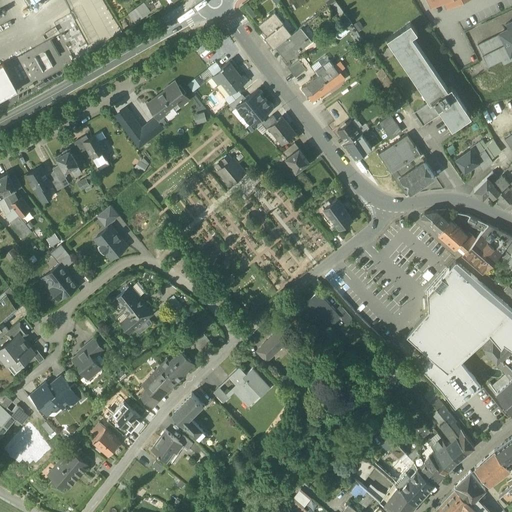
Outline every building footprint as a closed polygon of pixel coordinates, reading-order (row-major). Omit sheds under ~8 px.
[(334,0),(331,3),(342,19),(347,16),(336,0),(334,0)] [(136,8),(143,17),(151,12),(144,2),(136,8)] [(258,25),(267,36),(267,37),(282,26),(284,24),(275,13),(258,25)] [(346,23),(352,32),(356,29),(350,20),(346,23)] [(422,89),(430,101),(414,111),(423,124),(441,112),(452,128),(471,115),(452,86),(448,89),(445,91),(407,34),(410,32),(412,35),(417,32),(411,22),(387,38),(396,50),(423,89),(422,89)] [(291,34),(284,24),(282,26),(289,35),(291,34)] [(289,35),(282,26),(267,37),(267,36),(265,38),(273,48),(276,46),(289,35)] [(500,33),(505,44),(510,54),(511,53),(511,27),(508,29),(500,33)] [(291,34),(289,35),(276,46),(287,60),(296,53),(307,44),(302,37),(304,36),(298,28),(291,34)] [(445,91),(448,89),(412,35),(410,32),(407,34),(445,91)] [(477,45),(482,55),(505,44),(500,33),(477,45)] [(65,59),(60,52),(57,54),(49,40),(31,51),(44,72),(65,59)] [(487,66),(510,54),(505,44),(482,55),(487,66)] [(287,60),(290,65),(297,59),(299,58),(296,53),(287,60)] [(314,71),(316,70),(329,60),(325,54),(310,65),(310,66),(314,71)] [(301,64),(297,59),(290,65),(287,67),(291,72),(301,64)] [(332,64),(329,60),(316,70),(319,74),(332,64)] [(222,82),(231,94),(246,82),(241,76),(238,79),(232,71),(234,69),(228,62),(221,68),(221,69),(213,76),(219,84),(222,82)] [(0,100),(18,91),(3,64),(0,65),(0,100)] [(306,70),(301,64),(291,72),(295,78),(306,70)] [(338,72),(332,64),(319,74),(301,87),(307,95),(338,72)] [(392,82),(383,69),(376,74),(384,87),(392,82)] [(338,72),(307,95),(312,101),(343,78),(338,72)] [(161,93),(148,102),(157,115),(164,110),(166,111),(173,106),(172,104),(177,101),(185,94),(175,80),(164,88),(165,90),(161,93)] [(222,82),(219,84),(228,96),(231,94),(222,82)] [(244,115),(264,99),(261,95),(261,92),(259,90),(257,90),(246,99),(236,106),(237,107),(244,115)] [(188,99),(185,94),(177,101),(180,105),(188,99)] [(229,105),(233,110),(237,107),(236,106),(246,99),(242,94),(229,105)] [(267,102),(264,99),(244,115),(251,124),(261,117),(272,108),(272,105),(270,103),(267,102)] [(157,115),(148,102),(147,100),(145,102),(154,115),(158,119),(160,118),(157,115)] [(325,109),(334,121),(345,113),(337,101),(325,109)] [(115,116),(125,131),(136,122),(126,108),(115,116)] [(203,112),(192,114),(194,123),(205,120),(203,112)] [(337,126),(339,129),(351,120),(345,113),(334,121),(332,122),(336,127),(337,126)] [(379,121),(391,139),(402,132),(390,114),(379,121)] [(272,115),(265,122),(261,125),(266,130),(269,128),(269,127),(276,121),(272,115)] [(261,125),(265,122),(261,117),(251,124),(247,127),(252,132),(261,125)] [(269,128),(282,144),(295,134),(281,117),(276,121),(269,127),(269,128)] [(351,121),(361,133),(362,132),(369,127),(365,122),(362,124),(356,117),(351,121)] [(156,118),(142,129),(148,139),(148,138),(150,140),(165,129),(156,118)] [(338,130),(347,142),(356,136),(361,133),(351,121),(351,120),(339,129),(338,130)] [(139,150),(142,147),(148,142),(150,140),(148,138),(148,139),(142,129),(136,122),(125,131),(139,150)] [(345,144),(355,159),(372,148),(363,134),(362,132),(361,133),(356,136),(347,142),(345,144)] [(365,133),(363,134),(372,148),(373,146),(365,133)] [(398,182),(406,194),(410,192),(399,175),(423,159),(424,160),(425,159),(407,133),(378,152),(398,182)] [(87,148),(93,157),(102,152),(106,149),(101,140),(99,142),(95,135),(84,142),(87,148)] [(487,148),(493,156),(500,150),(493,137),(484,143),(487,148)] [(73,143),(79,153),(87,148),(84,142),(82,138),(73,143)] [(482,141),(471,148),(476,156),(487,148),(484,143),(482,141)] [(283,152),(287,157),(298,149),(294,143),(283,152)] [(452,144),(446,148),(451,154),(454,152),(453,150),(455,149),(452,144)] [(286,158),(296,171),(309,162),(299,148),(299,149),(298,149),(287,157),(286,158)] [(465,172),(479,163),(480,162),(476,156),(471,148),(456,159),(465,172)] [(487,148),(476,156),(480,162),(479,163),(484,168),(493,160),(491,158),(493,156),(487,148)] [(65,174),(71,170),(78,166),(79,166),(69,150),(69,151),(66,151),(63,152),(63,154),(55,158),(59,165),(64,174),(65,174)] [(109,164),(102,152),(93,157),(100,170),(109,164)] [(225,174),(231,183),(242,173),(235,166),(236,165),(228,155),(216,165),(223,175),(225,174)] [(399,175),(410,192),(434,175),(424,160),(423,159),(399,175)] [(52,169),(54,171),(59,181),(67,177),(65,174),(64,174),(59,165),(52,169)] [(503,174),(509,180),(511,177),(511,165),(503,174)] [(82,173),(78,166),(71,170),(75,177),(82,173)] [(26,175),(43,203),(50,198),(44,186),(49,183),(50,182),(46,176),(41,167),(26,175)] [(487,176),(493,182),(497,179),(495,178),(496,174),(492,170),(487,176)] [(59,181),(54,171),(46,176),(50,182),(49,183),(53,187),(60,182),(59,181)] [(12,207),(13,207),(15,206),(8,194),(13,191),(16,190),(10,180),(8,174),(0,177),(0,189),(3,196),(9,208),(12,207)] [(503,174),(497,179),(493,182),(500,189),(506,183),(509,180),(503,174)] [(493,196),(500,189),(493,182),(487,176),(474,188),(482,197),(486,194),(490,198),(493,196)] [(10,180),(16,190),(21,187),(16,177),(10,180)] [(77,184),(81,191),(89,186),(86,179),(77,184)] [(397,194),(406,194),(398,182),(391,186),(397,194)] [(511,199),(511,189),(506,183),(500,189),(493,196),(504,207),(511,199)] [(17,199),(13,191),(8,194),(15,206),(13,207),(21,217),(30,209),(21,198),(17,199)] [(9,208),(3,196),(0,197),(0,202),(5,213),(10,210),(13,208),(12,207),(9,208)] [(324,207),(330,215),(343,205),(337,197),(324,207)] [(98,215),(105,225),(119,214),(111,204),(98,215)] [(352,218),(343,205),(330,215),(339,228),(352,218)] [(17,214),(13,208),(10,210),(5,213),(9,220),(17,214)] [(446,219),(441,214),(436,210),(424,212),(420,216),(439,232),(449,221),(446,219)] [(449,216),(446,219),(449,221),(450,219),(457,211),(449,210),(446,213),(449,216)] [(9,220),(22,239),(31,232),(20,217),(17,214),(9,220)] [(474,226),(483,230),(488,224),(470,215),(467,220),(471,222),(470,224),(474,226)] [(439,232),(455,246),(467,233),(466,233),(450,219),(449,221),(439,232)] [(106,251),(111,257),(127,245),(110,224),(95,237),(100,243),(98,245),(99,248),(100,249),(101,251),(104,252),(106,251)] [(511,236),(511,234),(488,224),(483,230),(476,238),(463,253),(483,271),(496,256),(504,248),(511,237),(511,236)] [(44,235),(49,242),(57,236),(52,229),(44,235)] [(468,231),(466,233),(467,233),(455,246),(463,253),(476,238),(468,231)] [(60,262),(63,266),(74,258),(61,242),(51,251),(60,262)] [(496,256),(502,262),(506,258),(508,260),(511,255),(511,254),(504,248),(496,256)] [(449,267),(427,291),(427,292),(428,309),(406,334),(430,355),(439,363),(429,374),(436,382),(455,405),(480,384),(460,359),(489,333),(493,337),(501,346),(504,341),(511,346),(511,345),(511,308),(455,260),(449,267)] [(50,287),(59,297),(63,294),(63,295),(78,284),(63,266),(60,262),(46,273),(54,283),(50,287)] [(427,291),(449,267),(445,263),(423,288),(427,291)] [(50,287),(54,283),(46,273),(41,277),(50,287)] [(511,279),(503,289),(504,289),(505,288),(511,293),(511,279)] [(138,298),(140,296),(147,291),(139,282),(131,288),(138,298)] [(8,294),(16,303),(21,299),(10,285),(4,289),(8,294)] [(116,315),(129,330),(134,326),(148,315),(150,313),(146,307),(148,305),(140,296),(138,298),(131,288),(128,285),(115,296),(124,308),(116,315)] [(0,300),(8,294),(4,289),(0,292),(0,300)] [(307,301),(329,325),(339,315),(340,314),(336,310),(335,309),(319,290),(307,301)] [(0,326),(2,325),(0,321),(0,316),(16,303),(8,294),(0,300),(0,326)] [(0,321),(2,325),(6,329),(9,328),(4,323),(1,319),(23,301),(21,299),(16,303),(0,316),(0,321)] [(329,325),(307,301),(329,326),(330,325),(329,325)] [(340,316),(347,323),(353,318),(341,305),(336,310),(340,314),(339,315),(340,316)] [(134,326),(138,332),(152,321),(148,315),(134,326)] [(329,325),(330,325),(340,316),(339,315),(329,325)] [(6,330),(11,336),(18,330),(22,335),(28,330),(19,319),(9,328),(6,329),(6,330)] [(269,352),(271,354),(283,343),(292,353),(300,345),(283,325),(262,344),(269,352)] [(12,357),(18,365),(26,359),(25,357),(34,349),(22,335),(18,330),(11,336),(0,344),(0,349),(8,360),(12,357)] [(193,343),(202,352),(212,342),(204,332),(193,343)] [(94,336),(84,344),(93,355),(99,351),(103,347),(94,336)] [(483,347),(496,362),(501,358),(501,359),(511,349),(511,347),(511,346),(504,341),(501,346),(493,337),(483,347)] [(257,348),(264,357),(269,352),(262,344),(262,343),(257,348)] [(100,364),(93,355),(84,344),(81,347),(82,349),(73,356),(88,374),(100,364)] [(168,356),(161,363),(177,379),(187,370),(186,369),(193,361),(180,348),(170,358),(168,356)] [(106,360),(99,351),(93,355),(100,364),(106,360)] [(420,366),(429,374),(439,363),(430,355),(420,366)] [(495,392),(511,411),(511,369),(511,368),(501,359),(501,358),(496,362),(510,379),(495,392)] [(177,379),(161,363),(145,379),(151,385),(149,387),(148,386),(148,387),(141,393),(152,404),(167,389),(169,390),(172,387),(171,385),(177,379)] [(234,390),(245,400),(250,396),(254,400),(260,393),(261,394),(270,385),(252,367),(246,373),(239,365),(229,375),(239,386),(234,390)] [(401,370),(408,378),(413,373),(405,365),(401,370)] [(62,372),(49,382),(48,382),(60,398),(63,402),(76,391),(77,391),(71,383),(62,372)] [(47,408),(60,398),(48,382),(49,382),(46,378),(32,389),(43,403),(47,408)] [(76,391),(81,397),(86,393),(75,379),(71,383),(77,391),(76,391)] [(214,390),(223,400),(228,395),(219,385),(214,390)] [(426,396),(437,409),(443,416),(448,412),(438,398),(440,396),(434,389),(431,385),(423,392),(426,396)] [(28,393),(39,407),(43,403),(32,389),(28,393)] [(172,410),(183,421),(190,415),(203,402),(192,391),(172,410)] [(13,397),(8,392),(0,400),(5,405),(13,397)] [(124,398),(119,404),(122,407),(124,408),(128,402),(124,398)] [(146,410),(132,398),(128,402),(142,414),(145,410),(146,410)] [(10,409),(8,407),(5,405),(0,400),(0,432),(16,415),(10,409)] [(16,415),(17,416),(25,407),(17,400),(10,409),(16,415)] [(122,407),(116,413),(131,426),(138,419),(142,414),(128,402),(124,408),(122,407)] [(119,404),(113,410),(114,411),(116,413),(122,407),(119,404)] [(445,419),(443,416),(437,409),(433,416),(439,423),(445,419)] [(138,419),(140,421),(147,412),(145,410),(142,414),(138,419)] [(114,411),(107,418),(125,434),(131,426),(116,413),(114,411)] [(452,431),(456,435),(468,451),(474,446),(458,426),(448,412),(443,416),(445,419),(454,429),(452,431)] [(382,426),(389,434),(398,424),(400,421),(393,414),(382,426)] [(183,421),(196,434),(203,428),(190,415),(183,421)] [(422,419),(413,427),(421,436),(430,429),(422,419)] [(439,424),(451,439),(456,435),(452,431),(454,429),(445,419),(439,423),(439,424)] [(94,438),(108,450),(109,449),(111,449),(113,447),(113,445),(114,443),(116,443),(119,441),(118,438),(119,437),(106,425),(94,438)] [(209,435),(203,428),(196,434),(204,440),(209,435)] [(152,447),(166,458),(174,448),(177,450),(182,443),(183,442),(179,439),(165,429),(152,447)] [(182,443),(188,447),(192,441),(183,434),(179,439),(183,442),(182,443)] [(451,439),(446,445),(458,460),(468,451),(456,435),(451,439)] [(511,436),(494,450),(475,467),(489,483),(506,471),(510,468),(511,466),(511,436)] [(426,441),(431,446),(434,444),(428,437),(425,440),(426,441)] [(441,439),(434,444),(431,446),(434,450),(449,468),(458,460),(446,445),(441,439)] [(389,448),(399,458),(405,452),(395,441),(389,448)] [(421,445),(429,455),(434,450),(431,446),(426,441),(421,445)] [(96,469),(101,463),(91,454),(81,445),(76,451),(88,461),(87,462),(96,469)] [(96,449),(91,454),(101,463),(106,458),(96,449)] [(449,468),(434,450),(429,455),(445,472),(449,468)] [(62,475),(67,479),(69,480),(71,480),(72,479),(87,462),(88,461),(76,451),(68,459),(63,454),(49,469),(59,478),(62,475)] [(429,455),(426,458),(424,459),(441,476),(445,472),(429,455)] [(354,471),(364,480),(375,466),(365,458),(354,471)] [(152,464),(161,471),(165,466),(156,459),(152,464)] [(441,476),(424,459),(421,463),(417,468),(434,483),(441,476)] [(394,482),(399,487),(417,468),(412,462),(397,479),(395,477),(392,480),(394,482)] [(417,468),(399,487),(400,487),(401,487),(417,501),(434,483),(417,468)] [(458,489),(472,502),(476,498),(477,497),(485,488),(470,470),(454,486),(458,489)] [(28,490),(40,498),(47,488),(35,480),(28,490)] [(394,482),(390,487),(403,498),(411,509),(417,501),(401,487),(400,487),(399,487),(394,482)] [(499,494),(506,502),(511,498),(511,488),(510,486),(499,494)] [(294,496),(304,504),(311,495),(301,487),(294,496)] [(394,511),(408,511),(411,509),(403,498),(390,487),(379,500),(384,504),(385,504),(394,511)] [(358,499),(364,504),(365,505),(366,504),(373,495),(367,489),(358,499)] [(481,511),(472,502),(458,489),(447,499),(460,511),(459,511),(481,511)] [(490,511),(479,499),(478,500),(476,498),(472,502),(481,511),(490,511)] [(358,499),(352,506),(357,510),(359,511),(364,504),(358,499)] [(459,511),(460,511),(447,499),(434,511),(459,511)] [(348,503),(342,510),(343,511),(355,511),(357,510),(352,506),(348,503)]
